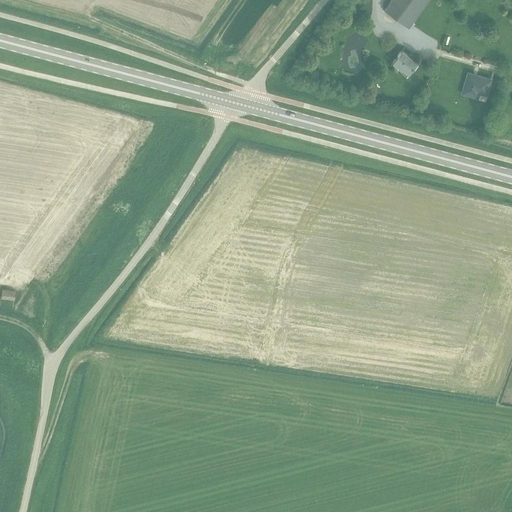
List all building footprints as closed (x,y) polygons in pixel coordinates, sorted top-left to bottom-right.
[(409,27),(415,19),(428,0),(391,0),(384,10),(409,27)] [(402,52),(392,65),(409,76),(418,64),(402,52)] [(463,93),(473,96),(479,98),(480,93),(486,95),(490,80),(469,74),(463,93)] [(1,297),(11,299),(14,299),(16,292),(2,290),(1,297)] [(36,303),(47,307),(51,296),(41,291),(36,303)]
